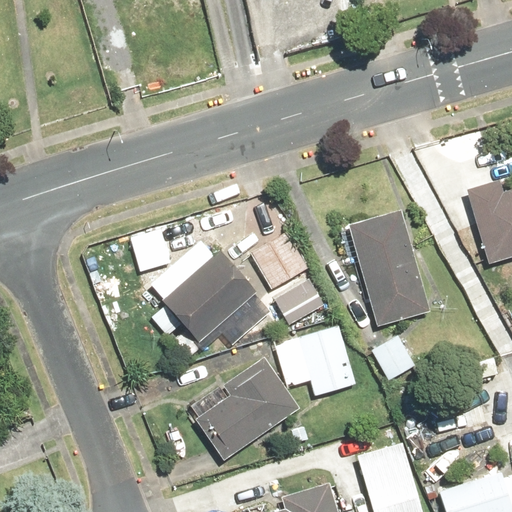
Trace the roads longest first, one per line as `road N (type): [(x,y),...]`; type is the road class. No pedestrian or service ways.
road 1 (tertiary): [(511,50),(3,206)]
road 2 (residential): [(126,511),(3,206)]
